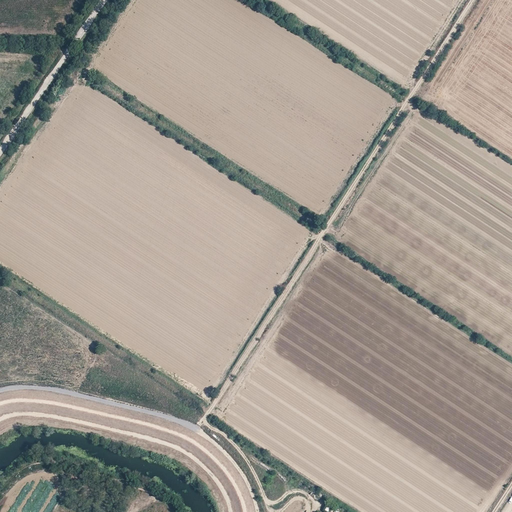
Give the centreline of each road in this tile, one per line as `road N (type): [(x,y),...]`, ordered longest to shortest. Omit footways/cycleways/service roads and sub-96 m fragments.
road 1 (track): [(472,0),(195,429)]
road 2 (track): [(0,421),(53,409),(158,434),(195,429),(239,511)]
road 3 (unclassified): [(104,0),(0,152)]
road 4 (track): [(178,511),(153,492),(101,475),(73,487),(54,511)]
